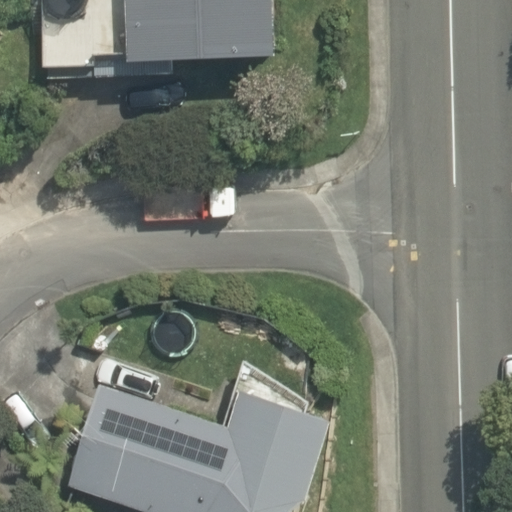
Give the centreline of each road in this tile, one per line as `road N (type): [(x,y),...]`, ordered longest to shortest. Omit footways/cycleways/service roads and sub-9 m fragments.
road 1 (residential): [(458,247),(258,237),(65,254),(0,293)]
road 2 (tertiary): [(458,247),(466,511)]
road 3 (tertiary): [(463,0),(458,247)]
